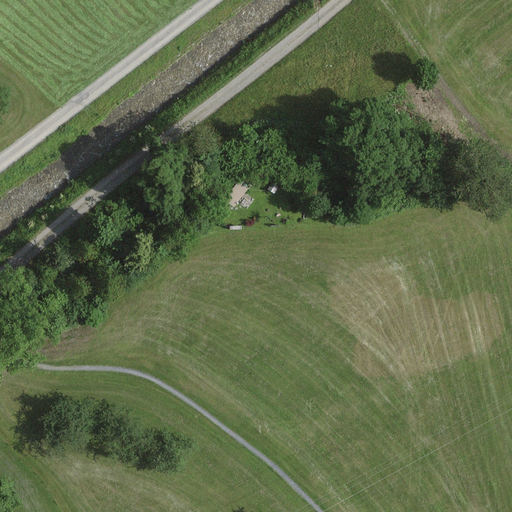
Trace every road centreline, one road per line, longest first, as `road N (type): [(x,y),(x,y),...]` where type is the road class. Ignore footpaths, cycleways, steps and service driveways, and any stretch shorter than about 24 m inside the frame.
road 1 (track): [(346,0),(0,274)]
road 2 (track): [(0,168),(213,0)]
